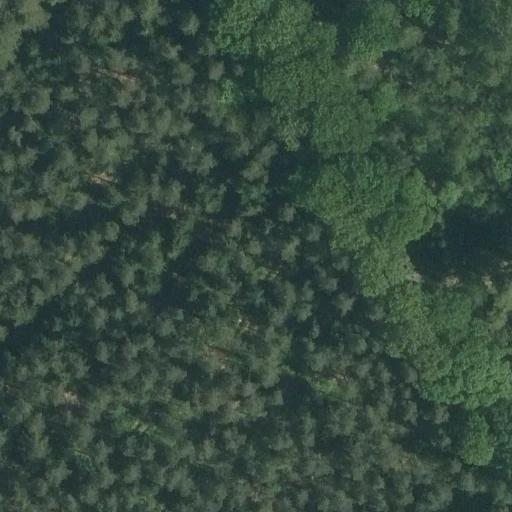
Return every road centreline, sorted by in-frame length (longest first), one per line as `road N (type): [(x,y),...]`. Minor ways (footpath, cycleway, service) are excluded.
road 1 (track): [(286,65),(434,314)]
road 2 (track): [(434,314),(511,449)]
